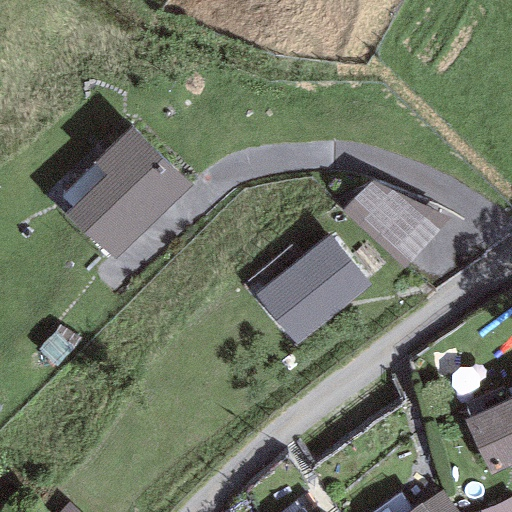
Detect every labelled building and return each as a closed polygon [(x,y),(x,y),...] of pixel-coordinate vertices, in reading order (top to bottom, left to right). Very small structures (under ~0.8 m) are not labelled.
[(109,161),(70,196),(116,245),(186,180),(129,119),(97,149),(109,161)] [(450,212),(369,173),(342,207),(403,265),(450,212)] [(326,226),(256,285),(296,333),(366,274),(326,226)] [(511,387),(465,409),(490,465),(511,455),(511,387)] [(420,493),(390,511),(458,511),(441,484),(422,497),(420,493)] [(511,511),(511,494),(479,511),(478,511),(511,511)]
